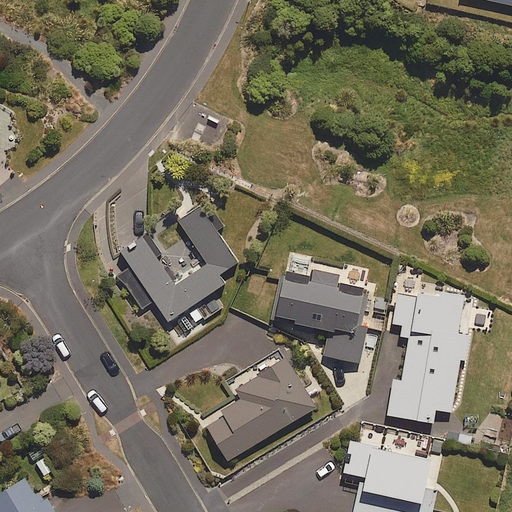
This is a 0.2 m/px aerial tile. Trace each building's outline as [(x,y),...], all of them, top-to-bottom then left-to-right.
[(178,217),(191,236),(181,243),(191,257),(197,253),(203,263),(175,282),(159,257),(165,253),(152,235),(123,254),(129,264),(118,272),(141,306),(153,298),(167,320),(225,281),(220,273),(241,259),(201,201),(178,217)] [(366,334),(354,331),(364,283),(339,278),(340,273),(314,268),(313,273),(285,267),(276,311),(296,315),(296,319),(329,326),(324,353),(360,360),(366,334)] [(458,331),(464,292),(419,284),(417,294),(398,290),(392,321),(403,323),(401,333),(409,334),(402,378),(393,377),(387,412),(433,420),(435,406),(451,409),(460,356),(466,357),(470,333),(458,331)] [(228,458),(316,403),(285,353),(233,385),(242,399),(205,421),(228,458)] [(429,466),(431,456),(349,438),(340,479),(359,483),(352,511),(430,511),(440,469),(429,466)] [(0,511),(59,511),(47,494),(43,497),(35,486),(31,488),(22,474),(0,488),(0,511)]
